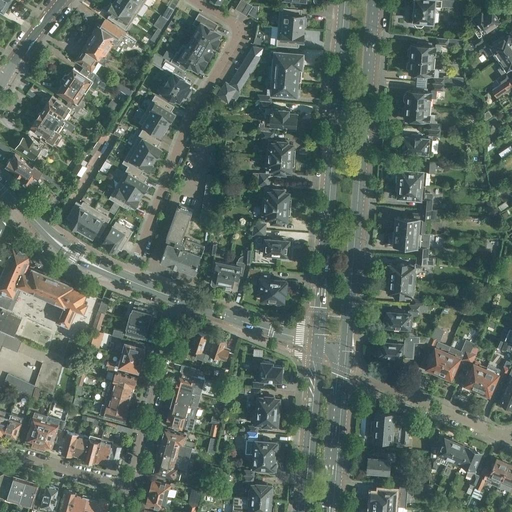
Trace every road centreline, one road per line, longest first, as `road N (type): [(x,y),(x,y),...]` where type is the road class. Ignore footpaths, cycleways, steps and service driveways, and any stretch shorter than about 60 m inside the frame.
road 1 (primary): [(345,350),(374,0)]
road 2 (primary): [(344,0),(317,342)]
road 3 (residential): [(197,0),(244,25),(200,96),(127,279)]
road 4 (residential): [(127,487),(179,298)]
road 5 (primary): [(317,342),(303,511)]
road 6 (primary): [(127,279),(75,254),(0,182)]
road 7 (primary): [(332,511),(345,350)]
road 8 (residential): [(511,439),(370,378)]
road 9 (primary): [(317,342),(179,298)]
road 10 (residential): [(127,487),(0,448)]
